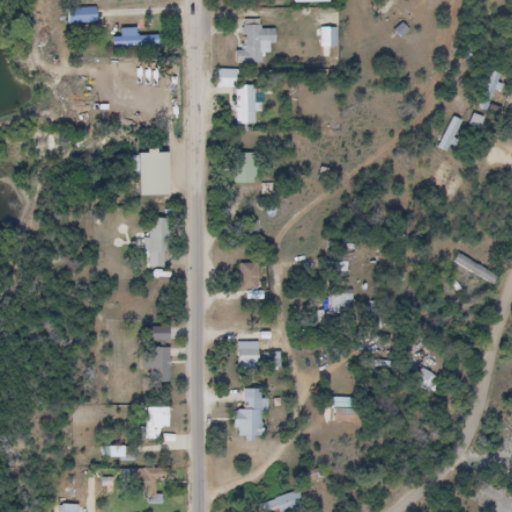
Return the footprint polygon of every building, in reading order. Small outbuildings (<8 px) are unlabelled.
[(302,0),(302,11),(339,10),(338,0),(302,0)] [(91,24),(91,8),(67,8),(67,24),(91,24)] [(141,37),(141,19),(107,20),(107,44),(129,44),(128,38),(141,37)] [(336,28),(321,28),(321,52),(336,52),(336,28)] [(252,30),(252,47),(248,47),(248,53),(243,53),(243,71),(271,70),(271,60),(277,60),(277,48),(283,48),(283,33),(270,33),(270,30),(252,30)] [(502,75),(492,71),(478,109),(487,112),(502,75)] [(244,90),(244,131),(264,131),(264,90),(244,90)] [(437,148),(446,153),(462,123),(454,118),(437,148)] [(242,157),(242,188),(263,188),(263,157),(242,157)] [(145,160),(146,207),(178,206),(177,159),(145,160)] [(158,223),(157,243),(150,243),(149,258),(156,258),(156,275),(176,275),(176,223),(158,223)] [(498,276),(459,255),(454,264),(493,286),(498,276)] [(240,291),(258,291),(258,264),(240,264),(240,291)] [(247,270),(247,287),(251,287),(251,296),(266,296),(266,270),(247,270)] [(351,291),(329,291),(329,312),(351,312),(351,291)] [(158,337),(158,350),(179,351),(179,337),(158,337)] [(170,349),(146,349),(146,385),(169,385),(170,349)] [(244,350),(244,370),(274,370),(274,349),(244,350)] [(157,358),(157,392),(180,392),(180,358),(157,358)] [(430,391),(435,377),(423,372),(418,387),(430,391)] [(252,400),(253,414),(240,414),(240,437),(245,437),(245,449),(254,448),(254,451),(264,451),(264,447),(276,446),(276,410),(268,410),(268,400),(252,400)] [(168,431),(168,408),(147,408),(147,431),(168,431)] [(154,417),(154,451),(183,451),(183,441),(177,441),(177,417),(154,417)] [(120,461),(135,461),(135,447),(114,447),(114,455),(120,455),(120,461)] [(118,455),(117,469),(131,470),(132,456),(118,455)] [(155,470),(124,470),(124,488),(155,488),(155,470)] [(145,479),(146,507),(163,507),(163,493),(171,493),(171,479),(145,479)] [(95,483),(94,507),(104,507),(104,501),(124,501),(124,483),(95,483)] [(273,511),(276,510),(278,511),(294,511),(303,505),(291,489),(265,510),(266,511),(273,511)]
